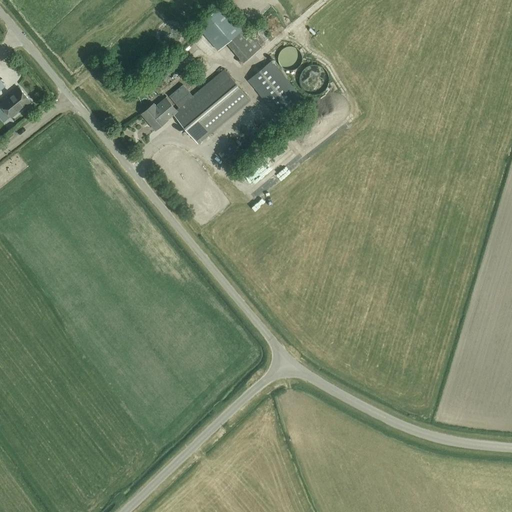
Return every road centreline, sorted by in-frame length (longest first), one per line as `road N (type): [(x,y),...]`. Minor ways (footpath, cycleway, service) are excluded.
road 1 (unclassified): [(287,360),(0,13)]
road 2 (unclassified): [(511,446),(465,443),(404,425),(287,360)]
road 3 (unclassified): [(125,511),(287,360)]
